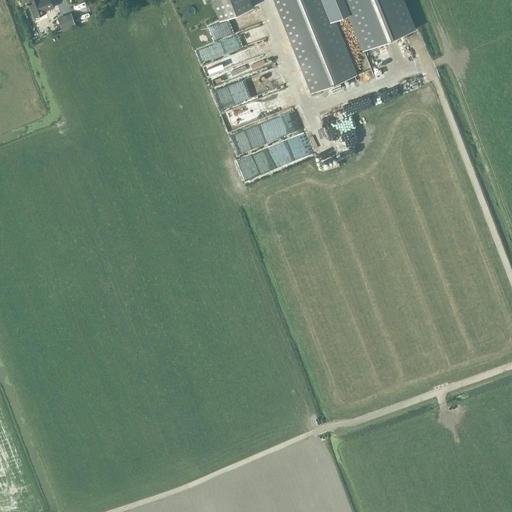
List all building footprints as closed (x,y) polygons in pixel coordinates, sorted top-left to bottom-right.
[(26,0),(34,18),(35,21),(43,18),(42,15),(46,13),(46,11),(54,8),(50,0),(26,0)] [(249,0),(210,0),(220,21),(253,8),(249,0)] [(273,0),(311,93),(357,75),(326,0),(273,0)] [(343,0),(326,0),(357,75),(371,69),(369,62),(361,43),(359,37),(343,0)] [(343,0),(359,37),(361,43),(364,50),(415,29),(403,0),(343,0)] [(61,31),(75,27),(72,14),(58,18),(61,31)] [(213,38),(229,33),(225,22),(209,27),(213,38)] [(235,39),(198,49),(201,60),(238,51),(235,39)] [(203,67),(207,76),(233,64),(230,58),(223,61),(222,58),(203,67)] [(278,66),(210,89),(216,108),(285,85),(278,66)]
